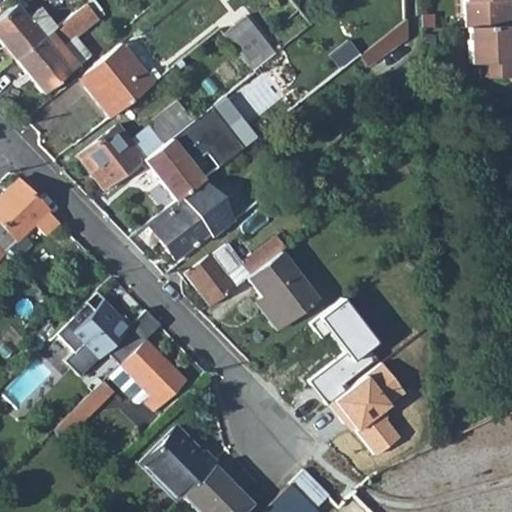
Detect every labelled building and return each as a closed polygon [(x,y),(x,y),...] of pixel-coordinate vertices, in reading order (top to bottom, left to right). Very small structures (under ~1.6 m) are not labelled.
[(466,0),(467,26),(472,26),(511,25),(511,8),(509,9),(508,0),(466,0)] [(0,16),(0,43),(13,59),(52,29),(36,8),(25,18),(14,4),(0,16)] [(13,59),(40,93),(86,55),(72,37),(95,18),(83,4),(52,29),(13,59)] [(243,19),(222,36),(251,73),(308,27),(296,12),(286,20),(291,27),(265,47),(243,19)] [(404,52),(404,20),(373,44),(361,54),(357,57),(366,68),(376,60),(383,69),(404,52)] [(511,25),(472,26),(472,64),(483,64),(484,77),(511,76),(511,25)] [(366,35),(354,44),(361,54),(373,44),(366,35)] [(116,44),(73,78),(106,119),(149,85),(116,44)] [(406,83),(406,59),(380,79),(392,95),(406,83)] [(190,121),(174,101),(146,124),(161,143),(182,127),(190,121)] [(146,124),(141,118),(121,134),(140,160),(161,143),(146,124)] [(75,156),(102,190),(140,160),(121,134),(114,125),(75,156)] [(182,127),(161,143),(140,160),(172,200),(179,195),(199,180),(189,166),(203,154),(182,127)] [(179,195),(172,200),(143,223),(172,259),(207,233),(229,216),(200,179),(199,180),(179,195)] [(45,211),(15,180),(0,194),(0,251),(2,253),(21,235),(32,224),(43,236),(56,223),(45,211)] [(207,233),(209,237),(231,219),(229,216),(207,233)] [(21,235),(2,253),(11,262),(30,244),(21,235)] [(206,254),(182,273),(206,304),(242,277),(276,251),(281,246),(273,235),(242,259),(231,267),(219,251),(209,258),(206,254)] [(276,251),(242,277),(280,324),(313,298),(276,251)] [(82,302),(66,318),(49,335),(69,354),(61,362),(75,377),(109,343),(123,357),(141,339),(156,324),(142,309),(126,325),(100,299),(90,310),(82,302)] [(150,409),(180,379),(141,339),(123,357),(116,364),(145,393),(140,399),(150,409)] [(362,378),(349,363),(351,361),(337,348),(318,366),(326,374),(311,389),(354,433),(376,411),(391,398),(367,373),(362,378)] [(116,364),(107,373),(136,403),(145,393),(116,364)] [(51,430),(59,438),(107,391),(98,382),(51,430)] [(172,428),(136,464),(173,500),(178,495),(208,465),(211,462),(200,450),(196,454),(172,428)] [(208,465),(178,495),(194,511),(236,511),(245,503),(208,465)] [(300,470),(286,484),(311,509),(326,495),(301,469),(300,470)] [(271,499),(257,511),(308,511),(311,509),(286,484),(271,499)]
